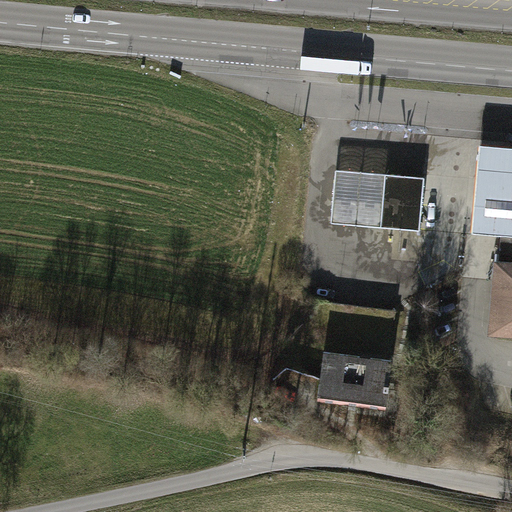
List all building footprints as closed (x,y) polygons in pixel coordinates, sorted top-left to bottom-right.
[(511,149),(481,147),(474,235),(501,237),(511,238),(511,149)] [(382,229),(386,176),(336,172),(332,225),(382,229)] [(406,178),(386,176),(382,229),(402,230),(406,178)] [(406,178),(402,230),(421,232),(426,179),(406,178)] [(511,238),(501,237),(499,262),(494,261),(488,339),(511,340),(511,238)] [(381,311),(318,302),(314,332),(377,340),(381,311)] [(398,313),(381,311),(377,340),(394,343),(398,313)] [(393,360),(327,352),(324,371),(320,400),(386,409),(389,391),(390,391),(391,385),(389,385),(393,360)]
